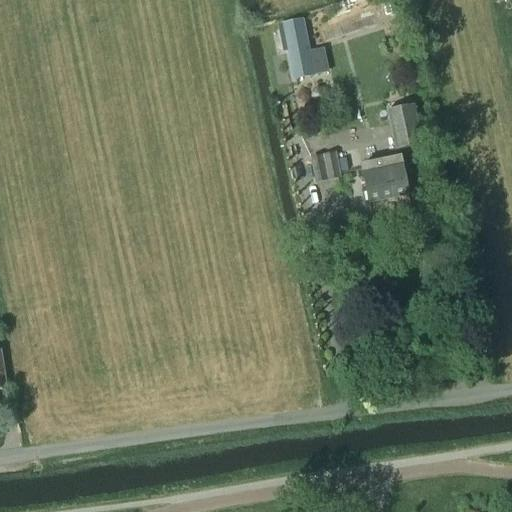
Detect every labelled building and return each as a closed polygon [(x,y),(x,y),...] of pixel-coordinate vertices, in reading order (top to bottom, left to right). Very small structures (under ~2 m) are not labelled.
[(383,13),(322,33),(325,43),(386,24),(383,13)] [(301,20),(278,25),(284,53),(287,53),(293,80),(327,73),(322,50),(308,53),(301,20)] [(325,96),(323,92),(316,89),(311,95),(312,99),(320,102),(325,96)] [(421,146),(413,107),(386,113),(394,152),(421,146)] [(339,180),(334,155),(310,160),(315,184),(339,180)] [(407,196),(400,159),(360,167),(368,204),(407,196)] [(354,225),(352,217),(333,221),(334,229),(354,225)]
